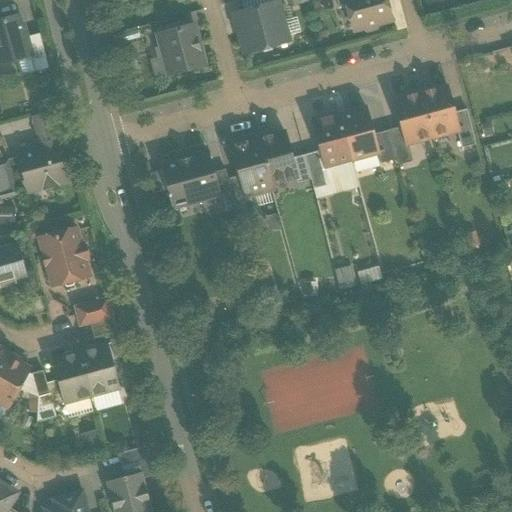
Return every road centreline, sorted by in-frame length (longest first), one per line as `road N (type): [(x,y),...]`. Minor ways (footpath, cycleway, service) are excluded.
road 1 (tertiary): [(199,511),(97,141)]
road 2 (residential): [(233,103),(420,49)]
road 3 (tertiary): [(48,0),(77,112),(97,141)]
road 4 (tertiary): [(97,141),(97,108),(69,0)]
road 5 (residential): [(97,141),(233,103)]
